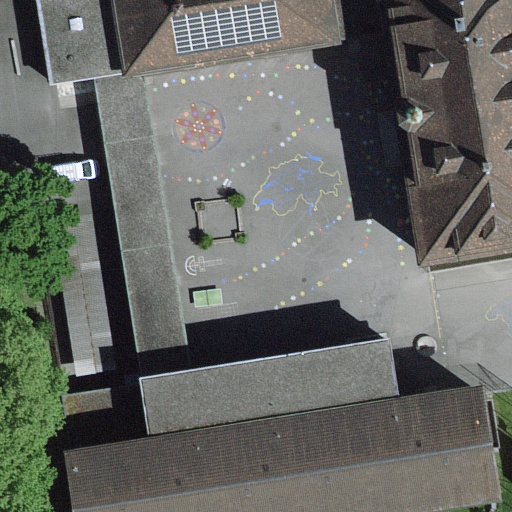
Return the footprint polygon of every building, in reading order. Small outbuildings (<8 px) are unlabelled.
[(511,0),(43,0),(59,90),(105,83),(152,75),(395,33),(413,139),(436,274),(511,260),(511,0)] [(152,75),(105,83),(158,383),(204,376),(152,75)] [(94,217),(57,222),(80,377),(118,372),(94,217)] [(204,376),(158,383),(167,442),(85,455),(94,511),(470,511),(511,505),(511,474),(498,394),(411,409),(400,343),(204,376)] [(167,442),(158,383),(76,396),(85,455),(167,442)]
